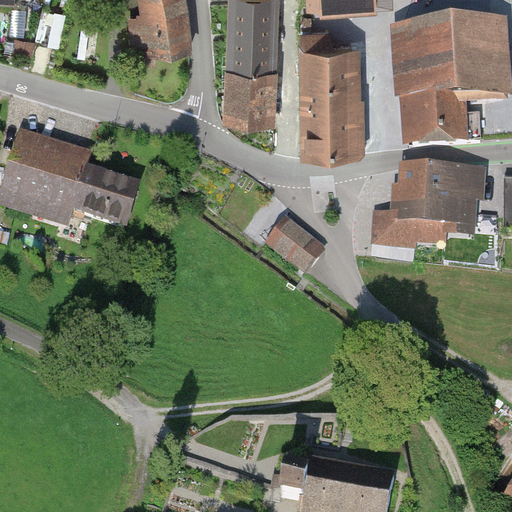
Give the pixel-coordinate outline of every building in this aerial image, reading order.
[(136,53),(191,48),(184,0),(147,0),(150,20),(133,22),(136,53)] [(271,118),(275,0),(234,0),(230,116),(271,118)] [(309,0),(310,9),(393,4),(392,0),(309,0)] [(502,28),(408,34),(415,147),(482,143),(480,123),(464,124),(462,99),(506,96),(502,28)] [(355,151),(353,48),(330,48),(330,31),(306,32),(308,151),(355,151)] [(89,170),(21,149),(7,195),(73,216),(74,212),(125,228),(137,190),(88,174),(89,170)] [(487,177),(409,173),(406,220),(379,219),(378,248),(483,253),(487,177)] [(291,223),(272,250),(313,280),(332,254),(291,223)] [(301,502),(298,511),(389,511),(395,481),(307,465),(305,478),(286,474),(281,498),(301,502)] [(511,511),(511,499),(503,511),(511,511)]
